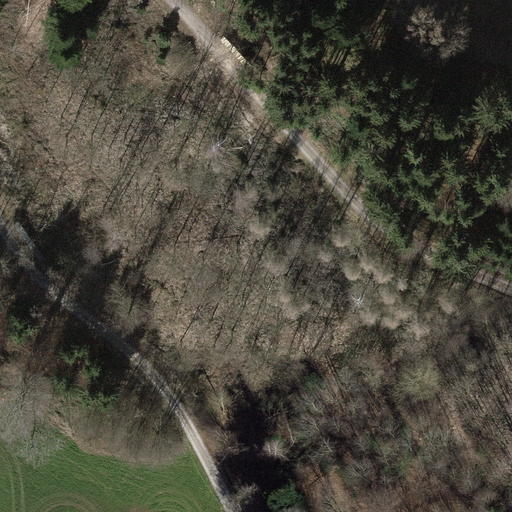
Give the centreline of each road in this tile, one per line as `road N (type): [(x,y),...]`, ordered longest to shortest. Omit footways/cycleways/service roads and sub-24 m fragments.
road 1 (track): [(175,0),(388,233),(511,289)]
road 2 (track): [(233,511),(172,398),(137,359),(59,298),(13,250),(0,224)]
